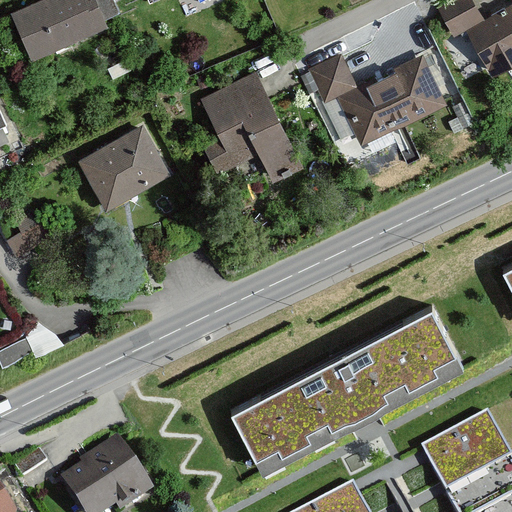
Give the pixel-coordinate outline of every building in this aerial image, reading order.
[(33,0),(13,9),(34,56),(108,23),(103,11),(120,3),(118,0),(33,0)] [(479,0),(443,0),(435,5),(451,36),(468,27),(493,74),(511,64),(511,0),(487,13),(479,0)] [(348,49),(309,67),(323,98),(339,91),(363,141),(449,101),(424,49),(362,79),(348,49)] [(257,68),(203,97),(222,132),(207,140),(226,173),(261,154),(275,179),(308,161),(257,68)] [(144,124),(83,161),(113,210),(174,173),(144,124)] [(21,247),(47,238),(37,207),(10,216),(21,247)] [(428,301),(227,408),(260,469),(461,363),(428,301)] [(511,511),(511,458),(487,412),(423,446),(457,511),(511,511)] [(122,436),(59,476),(82,511),(123,511),(157,491),(122,436)] [(20,511),(0,478),(0,511),(20,511)] [(363,511),(350,486),(300,511),(363,511)]
